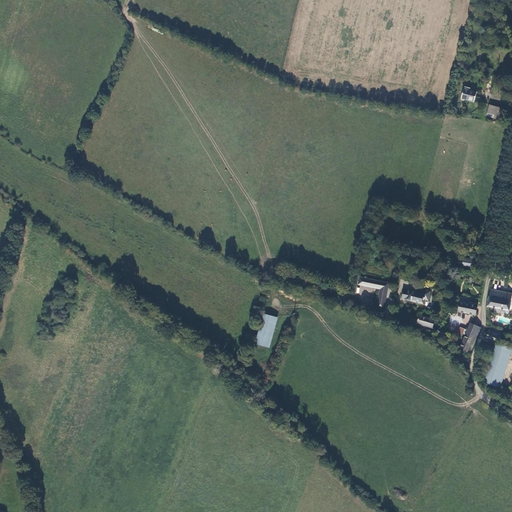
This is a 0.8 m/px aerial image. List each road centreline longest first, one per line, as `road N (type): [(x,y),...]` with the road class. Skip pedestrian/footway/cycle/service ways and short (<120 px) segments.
road 1 (unclassified): [(511,172),(473,370),(494,405),(511,416)]
road 2 (unknown): [(282,274),(422,331),(474,363)]
